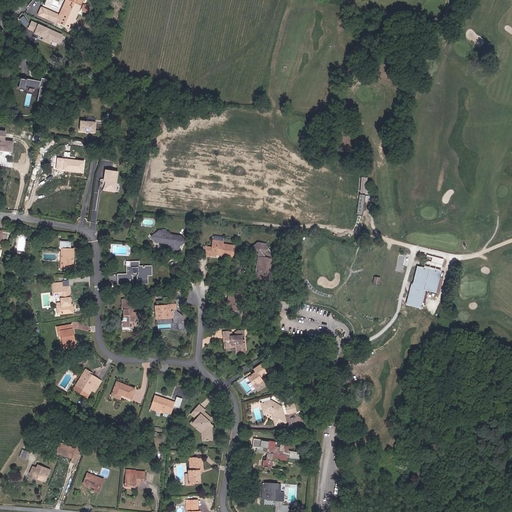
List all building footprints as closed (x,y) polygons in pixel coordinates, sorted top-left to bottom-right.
[(86,0),(67,0),(69,1),(66,7),(63,6),(62,9),(70,13),(68,17),(69,17),(74,19),(75,19),(84,1),(85,1),(86,0)] [(45,18),(57,23),(61,14),(49,9),(45,18)] [(46,99),(49,76),(42,75),(42,78),(28,76),(28,77),(22,76),(20,85),(26,86),(27,83),(41,85),(39,98),(46,99)] [(98,119),(82,118),(82,129),(97,130),(98,119)] [(16,142),(0,139),(0,148),(14,150),(16,142)] [(67,158),(66,168),(66,169),(86,171),(87,160),(67,158)] [(110,180),(110,183),(114,187),(121,187),(121,169),(108,169),(108,177),(110,177),(110,180)] [(0,245),(0,246),(3,246),(4,239),(9,240),(11,229),(0,227),(0,245)] [(183,243),(189,238),(185,234),(174,233),(171,228),(165,228),(156,235),(159,239),(161,240),(163,238),(165,240),(176,242),(183,243)] [(232,253),(235,254),(237,242),(225,241),(225,237),(215,236),(214,244),(208,243),(207,251),(218,253),(219,248),(224,249),(224,252),(229,253),(229,251),(232,251),(232,253)] [(275,266),(274,266),(275,251),(269,245),(268,246),(264,241),(258,240),(253,245),(256,249),(259,247),(262,251),(259,253),(260,254),(259,261),(260,261),(259,265),(260,265),(260,270),(259,270),(259,272),(262,275),(271,276),(274,274),(275,266)] [(62,270),(75,269),(73,248),(61,249),(62,270)] [(449,262),(425,256),(415,294),(428,298),(432,280),(446,284),(450,269),(447,268),(449,262)] [(150,273),(154,273),(154,265),(149,265),(149,267),(145,267),(145,265),(142,265),(142,260),(136,260),(135,264),(131,264),(130,272),(121,271),(121,276),(134,277),(135,272),(141,272),(141,281),(145,281),(145,277),(150,277),(150,273)] [(60,314),(75,313),(75,305),(70,305),(70,303),(73,302),(71,286),(64,287),(58,288),(57,284),(54,284),(56,297),(62,296),(63,303),(63,306),(59,306),(60,314)] [(236,305),(244,306),(244,294),(232,293),(232,297),(231,306),(235,306),(236,305)] [(187,314),(179,308),(179,302),(178,302),(178,295),(166,295),(167,299),(160,299),(160,301),(161,304),(159,305),(160,316),(176,315),(177,321),(174,322),(175,328),(188,327),(187,314)] [(146,310),(136,310),(135,298),(125,298),(125,310),(126,310),(126,314),(127,314),(127,316),(126,317),(126,320),(125,320),(125,327),(133,326),(133,320),(139,320),(139,318),(142,317),(142,319),(146,319),(146,310)] [(167,327),(168,319),(158,319),(157,327),(167,327)] [(249,338),(247,338),(247,335),(247,331),(249,331),(249,326),(241,326),(241,331),(234,331),(234,327),(226,327),(227,332),(229,332),(230,343),(236,343),(239,343),(240,346),(250,345),(249,338)] [(78,348),(76,339),(78,339),(76,330),(69,332),(68,328),(60,330),(62,335),(65,334),(66,338),(69,351),(78,348)] [(267,379),(263,373),(271,368),(265,360),(269,357),(258,365),(260,368),(255,370),(253,372),(252,372),(252,373),(258,384),(267,379)] [(275,365),(269,357),(265,360),(271,368),(275,365)] [(92,388),(96,390),(102,379),(98,377),(95,375),(96,373),(90,369),(83,380),(90,384),(93,386),(92,388)] [(96,390),(98,391),(105,381),(102,379),(96,390)] [(267,379),(258,384),(261,388),(269,383),(267,379)] [(123,394),(136,399),(140,389),(121,381),(116,394),(122,397),(123,394)] [(171,410),(177,412),(180,401),(160,395),(156,406),(171,410)] [(264,399),(266,409),(270,408),(272,410),(273,409),(276,411),(275,413),(277,414),(279,425),(289,423),(285,405),(273,397),(264,399)] [(297,402),(288,405),(291,413),(299,410),(297,402)] [(214,419),(213,418),(216,415),(208,409),(208,410),(203,405),(196,414),(200,418),(197,422),(206,430),(206,429),(208,430),(208,434),(210,434),(210,439),(216,439),(216,425),(217,424),(213,421),(214,419)] [(206,439),(210,439),(210,434),(208,434),(208,430),(206,429),(206,430),(197,422),(196,423),(205,431),(206,439)] [(293,448),(294,441),(285,440),(285,445),(280,444),(280,440),(274,439),(274,440),(266,439),(266,438),(259,437),(258,445),(262,446),(263,446),(263,450),(272,451),(272,452),(271,459),(269,458),(268,465),(277,466),(279,454),(286,455),(286,457),(292,458),(293,455),(293,454),(305,455),(305,449),(293,448)] [(58,452),(74,459),(73,462),(77,463),(83,448),(79,446),(78,449),(62,443),(58,452)] [(21,457),(27,460),(31,452),(25,449),(21,457)] [(197,478),(204,478),(203,465),(206,465),(206,455),(200,455),(200,453),(193,453),(193,465),(192,465),(192,469),(192,478),(197,478)] [(39,477),(46,481),(51,471),(39,466),(38,468),(35,467),(31,474),(34,475),(33,477),(38,479),(39,477)] [(197,478),(192,478),(192,469),(188,469),(189,480),(197,480),(197,478)] [(98,491),(102,493),(107,480),(91,473),(87,483),(92,485),(95,487),(99,488),(98,491)] [(139,487),(139,484),(139,477),(143,477),(143,481),(148,481),(148,474),(128,474),(128,486),(139,487)] [(280,500),(285,500),(285,490),(286,483),(268,481),(267,490),(272,490),(272,498),(280,499),(280,500)] [(200,511),(200,507),(198,507),(198,501),(191,501),(191,507),(191,511),(200,511)]
